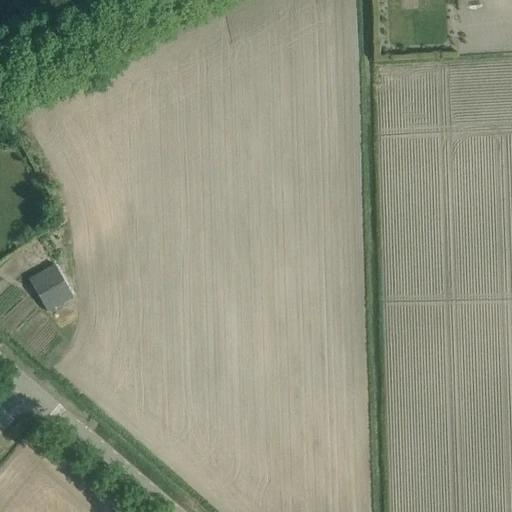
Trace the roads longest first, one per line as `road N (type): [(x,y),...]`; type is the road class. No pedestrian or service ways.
road 1 (unclassified): [(181,511),(33,391)]
road 2 (residential): [(0,84),(162,0)]
